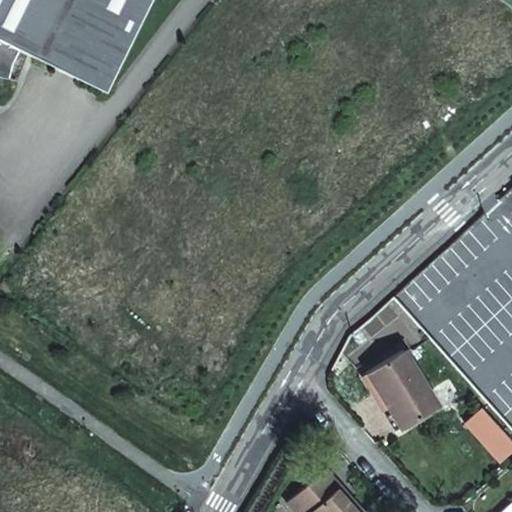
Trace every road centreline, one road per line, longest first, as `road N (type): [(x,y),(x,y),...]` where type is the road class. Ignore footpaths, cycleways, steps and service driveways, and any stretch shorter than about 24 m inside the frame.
road 1 (unclassified): [(511,148),(396,249),(321,332),(297,376)]
road 2 (unknown): [(193,0),(121,100),(87,130),(41,152),(0,154)]
road 3 (residential): [(297,376),(416,511)]
road 4 (unclassified): [(297,376),(223,511)]
